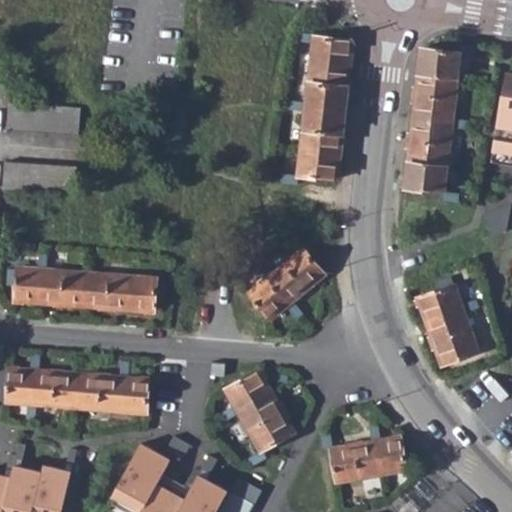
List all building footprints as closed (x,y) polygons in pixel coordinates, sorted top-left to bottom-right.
[(313,34),(297,32),(296,41),(312,42),(313,34)] [(315,37),(307,107),(345,112),(352,41),(315,37)] [(423,49),(420,73),(459,77),(461,54),(423,49)] [(511,72),(507,72),(492,161),(511,164),(511,72)] [(420,73),(415,120),(453,123),(459,77),(420,73)] [(289,102),(288,111),(304,112),(305,104),(289,102)] [(7,107),(6,132),(21,133),(23,108),(7,107)] [(307,107),(302,151),(340,156),(345,112),(307,107)] [(23,108),(21,133),(36,134),(38,109),(23,108)] [(38,109),(36,134),(53,135),(54,110),(38,109)] [(54,110),(53,135),(69,136),(70,111),(54,110)] [(70,111),(69,136),(83,137),(86,112),(70,111)] [(415,120),(408,187),(447,191),(447,190),(453,123),(415,120)] [(340,156),(302,151),(300,177),(337,182),(340,156)] [(4,162),(3,187),(17,188),(19,163),(4,162)] [(19,163),(17,188),(33,189),(35,164),(19,163)] [(35,164),(33,189),(49,190),(51,165),(35,164)] [(51,165),(49,190),(65,191),(66,166),(51,165)] [(66,166),(65,191),(80,192),(82,167),(66,166)] [(299,186),(300,177),(283,176),(282,184),(299,186)] [(463,192),(447,190),(447,191),(446,198),(462,200),(463,192)] [(268,273),(265,276),(287,303),(323,274),(300,246),(268,273)] [(127,268),(134,269),(135,249),(128,249),(127,268)] [(39,254),(38,271),(41,271),(46,272),(48,255),(39,254)] [(251,265),(262,278),(265,276),(268,273),(258,260),(251,265)] [(15,285),(16,269),(8,269),(6,285),(15,285)] [(14,300),(38,302),(41,271),(38,271),(17,269),(14,300)] [(41,271),(38,302),(85,307),(87,275),(46,272),(41,271)] [(87,275),(85,307),(131,311),(132,280),(87,275)] [(287,303),(265,276),(262,278),(246,291),(268,318),(287,303)] [(436,282),(439,291),(455,286),(452,277),(436,282)] [(132,280),(131,311),(152,313),(155,282),(132,280)] [(164,283),(155,282),(154,299),(163,299),(164,283)] [(420,297),(428,321),(462,309),(461,305),(455,286),(439,291),(420,297)] [(479,299),(461,305),(462,309),(464,313),(481,307),(479,299)] [(292,301),(285,307),(295,319),(302,314),(292,301)] [(462,309),(428,321),(443,366),(477,354),(462,309)] [(7,399),(31,400),(34,370),(10,368),(7,399)] [(34,370),(31,400),(76,405),(78,373),(34,370)] [(235,405),(236,407),(268,389),(257,370),(225,389),(235,405)] [(78,373),(76,405),(123,408),(126,377),(78,373)] [(126,377),(123,408),(146,410),(149,379),(126,377)] [(268,389),(236,407),(239,413),(262,451),(263,450),(293,433),(268,389)] [(37,403),(29,402),(27,418),(36,419),(37,403)] [(236,407),(235,405),(221,414),(225,421),(239,413),(236,407)] [(379,422),(370,423),(373,440),(382,438),(379,422)] [(332,430),(324,431),(327,447),(336,446),(332,430)] [(192,446),(176,438),(169,452),(185,460),(192,446)] [(14,467),(21,469),(26,447),(19,445),(14,467)] [(220,511),(231,492),(214,483),(209,480),(201,476),(185,506),(172,499),(175,493),(160,485),(173,461),(144,445),(114,499),(138,511),(220,511)] [(77,451),(70,450),(66,470),(72,471),(77,451)] [(262,451),(249,458),(253,466),(267,458),(263,450),(262,451)] [(16,457),(10,455),(5,477),(12,478),(14,467),(16,457)] [(219,461),(211,457),(201,476),(209,480),(219,461)] [(44,464),(42,474),(33,511),(62,511),(72,471),(66,470),(44,464)] [(14,467),(9,491),(3,511),(33,511),(42,474),(21,469),(14,467)] [(3,511),(9,491),(12,478),(5,477),(0,475),(0,511),(3,511)] [(236,484),(228,498),(250,510),(258,497),(236,484)] [(188,500),(175,493),(172,499),(185,506),(188,500)] [(228,498),(221,511),(249,511),(250,510),(228,498)]
